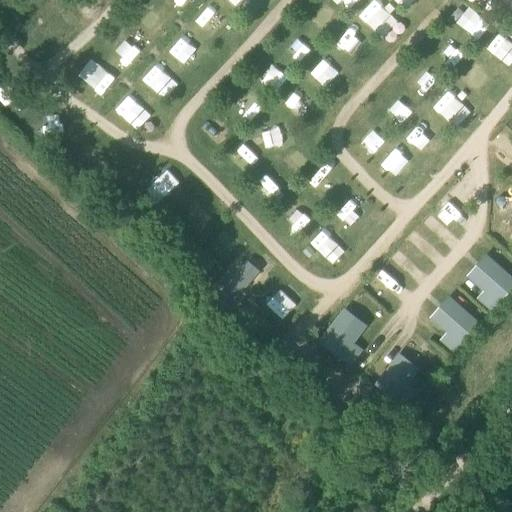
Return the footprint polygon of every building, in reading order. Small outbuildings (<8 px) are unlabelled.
[(233,0),(246,12),(256,0),(233,0)] [(375,0),(372,0),(360,17),(376,28),(390,10),(375,0)] [(487,47),(511,67),(511,65),(511,42),(499,32),(487,47)] [(183,34),(169,50),(192,70),(205,55),(183,34)] [(308,39),(290,50),(298,63),(316,53),(308,39)] [(311,72),(327,85),(339,70),(323,57),(311,72)] [(143,79),(162,94),(175,79),(156,64),(143,79)] [(280,64),(268,78),(280,87),(291,73),(280,64)] [(462,78),(476,87),(486,73),(472,64),(462,78)] [(425,94),(440,83),(429,68),(414,79),(425,94)] [(447,117),(460,104),(448,91),(435,104),(447,117)] [(238,103),(249,118),(265,107),(253,92),(238,103)] [(115,108),(138,129),(152,114),(129,93),(115,108)] [(248,146),(232,159),(243,171),(258,157),(248,146)] [(333,263),(347,249),(326,228),(312,241),(333,263)] [(511,274),(496,260),(478,281),(487,289),(480,296),(494,308),(511,287),(511,274)] [(250,290),(266,276),(256,264),(240,278),(250,290)] [(309,310),(316,302),(295,286),(276,310),(297,326),(306,333),(318,317),(309,310)] [(481,322),(458,302),(440,322),(449,331),(443,338),(456,350),(481,322)] [(349,328),(328,312),(309,336),(331,352),(339,359),(351,343),(343,336),(349,328)] [(382,353),(360,337),(342,361),(363,377),(371,384),(384,368),(375,361),(382,353)] [(374,384),(405,408),(418,392),(408,384),(421,369),(400,352),(374,384)]
